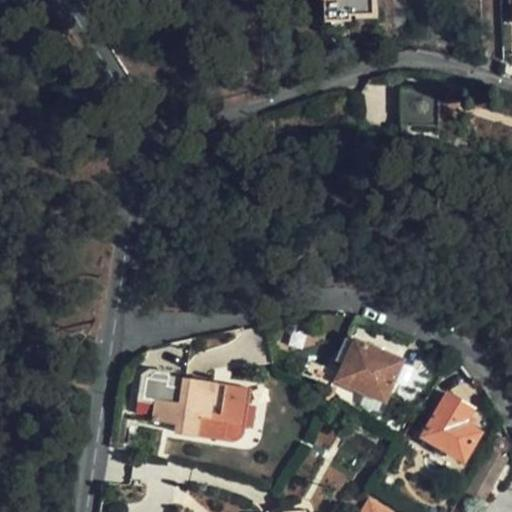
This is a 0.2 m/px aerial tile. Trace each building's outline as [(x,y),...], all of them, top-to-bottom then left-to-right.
[(373,14),(372,0),(324,0),(325,20),(348,20),(349,14),(373,14)] [(400,87),(401,138),(431,137),(439,140),(439,87),(400,87)] [(349,360),(357,339),(346,335),(338,355),(349,360)] [(402,358),(357,339),(349,360),(338,355),(333,367),(309,357),(303,371),(333,383),(336,378),(383,398),(402,358)] [(215,383),(185,377),(183,388),(173,385),(163,383),(166,369),(138,364),(127,417),(165,425),(166,421),(174,423),(172,432),(195,435),(200,418),(209,420),(215,383)] [(183,388),(185,377),(175,375),(173,385),(183,388)] [(479,432),(471,427),(462,422),(469,413),(472,406),(448,393),(422,435),(464,459),(479,432)] [(462,422),(471,427),(477,417),(469,413),(462,422)] [(112,418),(108,443),(122,446),(127,421),(112,418)] [(487,500),(510,459),(491,448),(466,488),(487,500)] [(373,497),(365,511),(392,511),(395,508),(373,497)]
